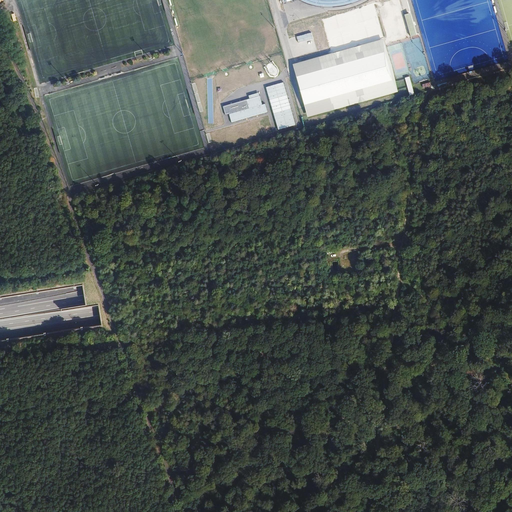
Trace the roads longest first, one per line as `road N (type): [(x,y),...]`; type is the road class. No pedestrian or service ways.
road 1 (motorway): [(511,230),(0,313)]
road 2 (motorway): [(0,326),(511,243)]
road 3 (track): [(367,511),(426,89)]
road 4 (track): [(511,393),(396,279)]
